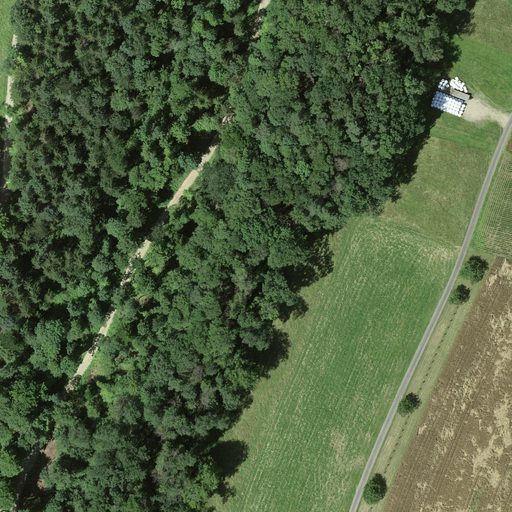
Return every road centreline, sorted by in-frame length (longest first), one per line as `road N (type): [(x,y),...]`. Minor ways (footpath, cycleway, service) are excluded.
road 1 (track): [(11,511),(64,387),(219,137),(265,0)]
road 2 (track): [(23,0),(0,251)]
